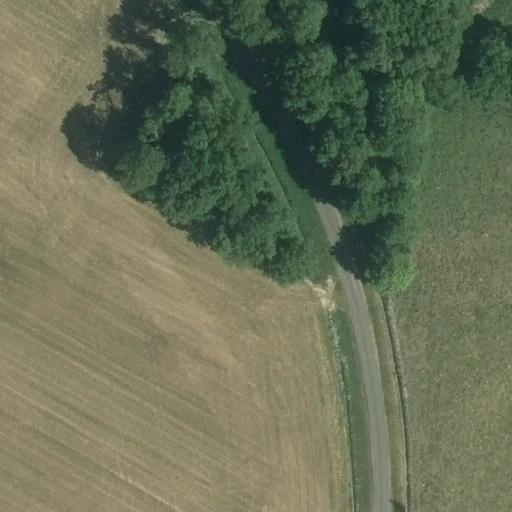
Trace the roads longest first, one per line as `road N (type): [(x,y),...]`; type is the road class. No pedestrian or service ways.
road 1 (unclassified): [(380,511),(367,356),(325,207),(287,127),(200,0)]
road 2 (track): [(241,54),(279,44),(511,94)]
